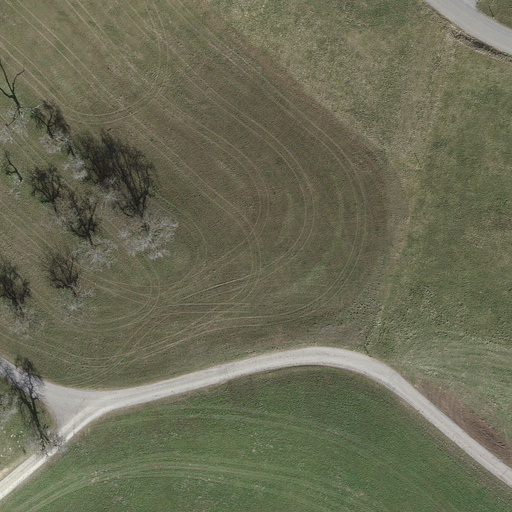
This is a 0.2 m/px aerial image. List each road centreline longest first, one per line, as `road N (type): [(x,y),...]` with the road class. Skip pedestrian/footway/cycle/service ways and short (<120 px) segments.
road 1 (unclassified): [(511,474),(394,378),(317,357),(75,407),(27,389),(0,368)]
road 2 (track): [(0,496),(72,438),(75,407)]
